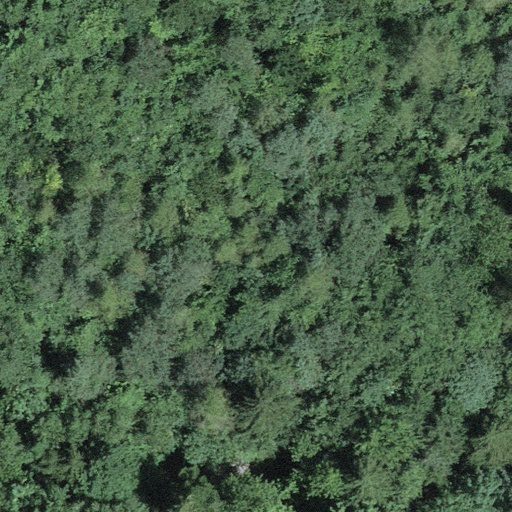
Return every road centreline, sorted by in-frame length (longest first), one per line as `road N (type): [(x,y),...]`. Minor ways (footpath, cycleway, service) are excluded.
road 1 (motorway): [(511,213),(0,162)]
road 2 (motorway): [(0,347),(511,386)]
road 3 (track): [(145,511),(161,479),(230,458),(270,488),(284,511)]
